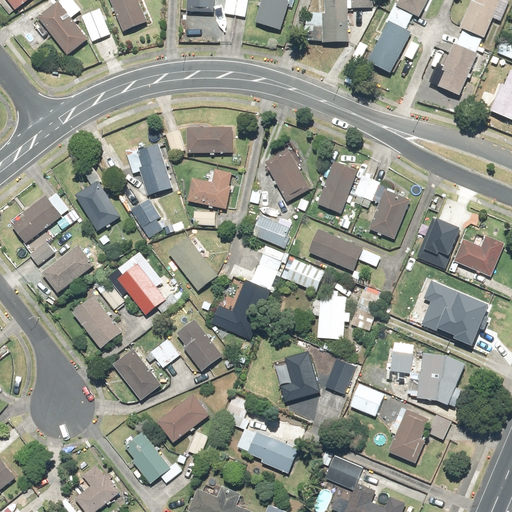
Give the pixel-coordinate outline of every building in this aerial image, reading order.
[(71,0),(56,0),(37,16),(68,54),(86,39),(69,18),(79,10),(71,0)] [(137,0),(108,0),(121,31),(145,21),(137,0)] [(212,0),(186,0),(186,9),(212,11),(212,0)] [(225,0),(224,14),(245,15),(246,0),(225,0)] [(287,0),(261,0),(255,21),(279,28),(287,0)] [(322,12),(304,12),(304,40),(347,40),(347,9),(371,9),(370,0),(311,0),(311,4),(322,4),(322,12)] [(427,0),(397,0),(397,2),(394,0),(384,21),(386,22),(367,62),(391,74),(412,32),(406,29),(412,15),(418,18),(427,0)] [(456,95),(492,17),(500,21),(509,0),(473,0),(461,27),(462,28),(456,43),(454,42),(441,70),(444,72),(438,86),(456,95)] [(98,8),(80,15),(90,39),(107,32),(98,8)] [(511,44),(498,39),(493,51),(511,58),(511,44)] [(511,66),(511,65),(497,59),(493,69),(509,75),(511,66)] [(504,83),(493,109),(511,116),(511,72),(507,84),(504,83)] [(231,128),(186,126),(185,150),(230,151),(231,128)] [(170,187),(158,143),(134,149),(147,193),(170,187)] [(287,149),(265,160),(286,201),(308,189),(287,149)] [(339,211),(356,169),(334,160),(317,202),(339,211)] [(80,167),(89,184),(99,178),(89,161),(80,167)] [(225,207),(232,171),(213,167),(211,182),(191,178),(187,199),(225,207)] [(352,202),(366,207),(369,200),(370,201),(377,182),(361,176),(352,202)] [(75,192),(96,229),(120,215),(99,178),(89,184),(75,192)] [(260,189),(251,187),(248,203),(257,204),(260,189)] [(392,237),(409,200),(385,189),(368,226),(392,237)] [(47,193),(10,221),(31,249),(45,238),(46,238),(40,229),(62,213),(47,193)] [(149,197),(129,209),(145,238),(162,228),(158,221),(161,219),(149,197)] [(214,211),(192,209),(191,222),(213,223),(214,211)] [(66,213),(56,221),(61,228),(71,220),(66,213)] [(342,214),(337,227),(346,231),(352,218),(342,214)] [(252,234),(284,247),(288,237),(284,235),(290,219),(280,215),(277,222),(259,215),(252,234)] [(436,215),(418,256),(446,269),(465,228),(436,215)] [(308,251),(352,270),(357,258),(374,266),(379,254),(318,228),(308,251)] [(491,274),(504,240),(485,233),(481,245),(462,237),(453,260),(491,274)] [(189,236),(168,251),(195,289),(215,274),(189,236)] [(45,238),(31,249),(28,251),(37,264),(55,251),(45,238)] [(93,264),(76,243),(43,271),(60,292),(93,264)] [(260,252),(253,272),(265,277),(263,282),(270,285),(280,259),(260,252)] [(322,270),(293,258),(285,277),(314,289),(322,270)] [(138,260),(117,276),(145,312),(166,296),(138,260)] [(106,279),(96,288),(114,308),(124,299),(106,279)] [(432,299),(422,323),(475,345),(483,327),(486,328),(491,316),(488,315),(492,304),(434,280),(426,297),(432,299)] [(220,306),(213,322),(251,338),(270,290),(248,281),(235,312),(220,306)] [(384,292),(365,284),(349,321),(368,329),(384,292)] [(338,293),(338,289),(328,289),(328,292),(322,292),(320,337),(342,338),(342,320),(348,321),(348,311),(344,311),(345,293),(338,293)] [(401,291),(393,310),(420,321),(428,302),(401,291)] [(79,298),(68,307),(102,346),(121,329),(92,296),(84,303),(79,298)] [(197,317),(176,331),(201,368),(222,354),(197,317)] [(179,354),(167,337),(150,350),(162,366),(179,354)] [(410,371),(412,343),(391,342),(388,379),(408,380),(407,395),(435,398),(449,404),(464,362),(445,354),(421,352),(419,372),(410,371)] [(134,346),(114,361),(141,397),(162,382),(134,346)] [(308,350),(274,360),(280,384),(278,385),(282,401),(319,391),(308,350)] [(355,364),(336,356),(324,384),(343,392),(355,364)] [(357,383),(349,405),(375,415),(383,392),(357,383)] [(209,413),(194,392),(156,419),(171,440),(209,413)] [(222,420),(242,428),(246,418),(237,414),(243,397),(232,393),(222,420)] [(429,418),(405,408),(388,451),(416,462),(426,438),(422,436),(429,418)] [(288,470),(294,457),(286,454),(290,445),(256,430),(255,432),(245,427),(237,444),(248,449),(247,452),(288,470)] [(207,435),(195,430),(187,450),(199,454),(207,435)] [(168,464),(143,431),(125,446),(134,457),(131,459),(149,483),(160,475),(165,481),(181,469),(174,459),(168,464)] [(0,489),(16,478),(0,456),(0,489)] [(332,456),(324,476),(352,487),(360,467),(332,456)] [(93,511),(118,491),(96,464),(82,476),(89,484),(74,497),(86,511),(93,511)] [(375,489),(356,481),(349,499),(337,494),(330,510),(335,511),(400,511),(405,502),(389,496),(385,506),(371,500),(375,489)] [(196,487),(187,510),(192,511),(254,511),(255,511),(236,503),(241,492),(222,484),(217,496),(196,487)]
